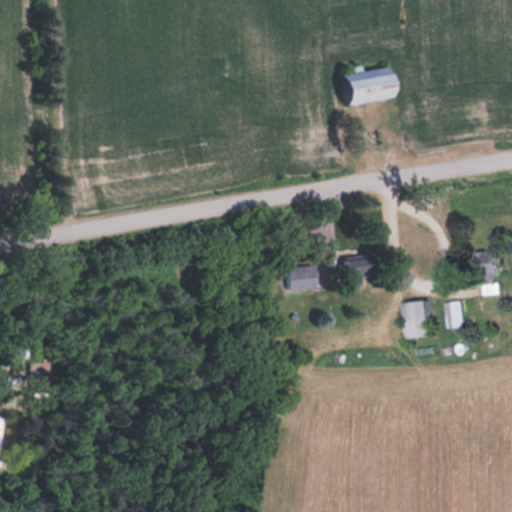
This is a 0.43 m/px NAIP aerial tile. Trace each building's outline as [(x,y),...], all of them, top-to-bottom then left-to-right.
[(392,65),(342,73),(347,103),(397,95),(392,65)] [(501,250),(482,250),(482,279),(501,279),(501,250)] [(373,272),(370,256),(345,261),(348,277),(373,272)] [(314,263),(282,267),(284,289),(317,286),(314,263)] [(413,337),(438,334),(433,298),(409,301),(413,337)] [(467,325),(464,299),(447,301),(450,326),(467,325)]
